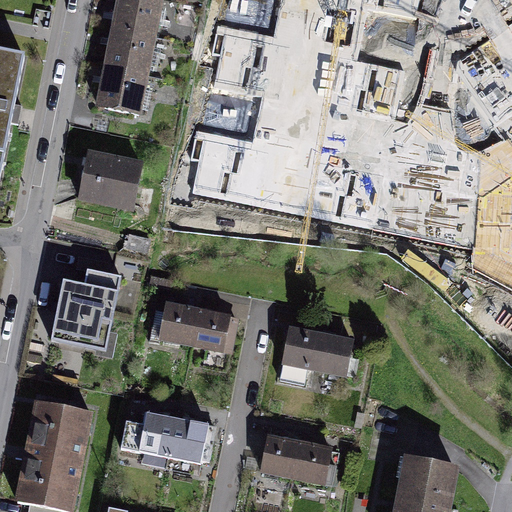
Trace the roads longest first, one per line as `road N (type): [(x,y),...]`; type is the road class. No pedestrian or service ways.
road 1 (residential): [(32,248),(82,0)]
road 2 (residential): [(260,335),(224,511)]
road 3 (residential): [(0,409),(32,248)]
